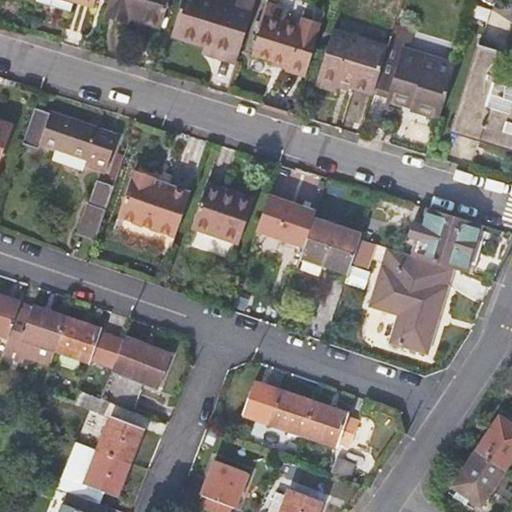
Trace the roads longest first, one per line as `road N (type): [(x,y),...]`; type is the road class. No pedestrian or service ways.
road 1 (residential): [(511,209),(0,62)]
road 2 (residential): [(457,409),(227,326)]
road 3 (residential): [(227,326),(0,248)]
road 4 (residential): [(227,326),(148,511)]
